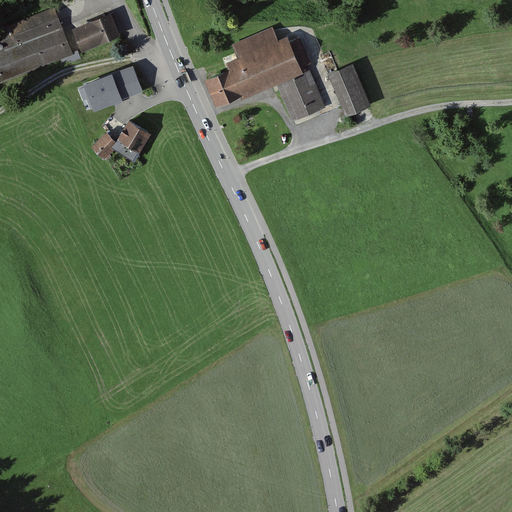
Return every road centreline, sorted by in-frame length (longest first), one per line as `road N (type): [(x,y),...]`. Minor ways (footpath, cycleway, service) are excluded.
road 1 (primary): [(152,0),(291,328),(337,511)]
road 2 (track): [(511,101),(422,110),(228,177)]
road 3 (track): [(160,50),(70,70),(0,112)]
